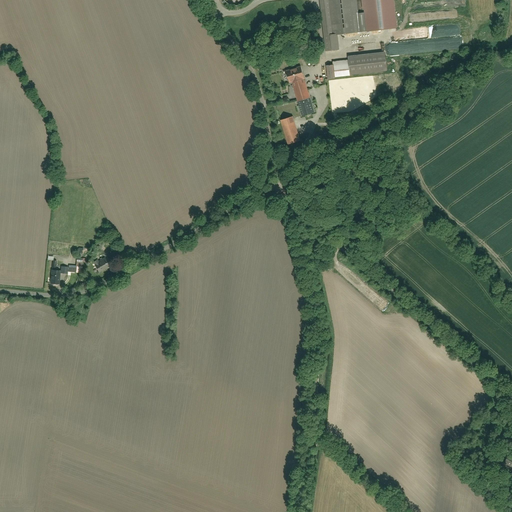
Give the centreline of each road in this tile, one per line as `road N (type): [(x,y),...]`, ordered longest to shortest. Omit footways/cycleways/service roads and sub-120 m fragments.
road 1 (track): [(293,511),(320,344),(307,265),(281,211),(285,188)]
road 2 (unclassified): [(0,291),(83,295),(285,188)]
road 3 (unclassified): [(285,188),(511,398)]
road 4 (unclassified): [(285,188),(253,77),(200,0)]
